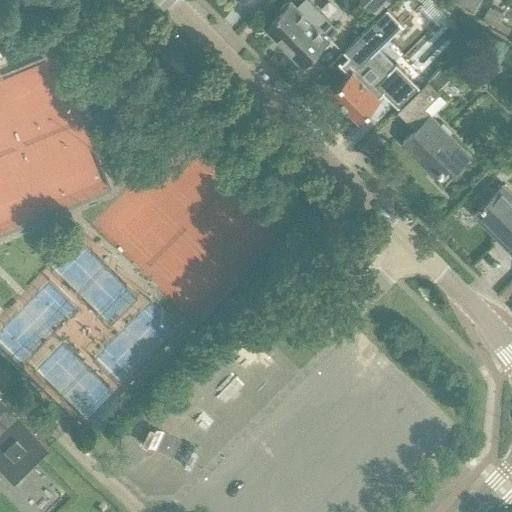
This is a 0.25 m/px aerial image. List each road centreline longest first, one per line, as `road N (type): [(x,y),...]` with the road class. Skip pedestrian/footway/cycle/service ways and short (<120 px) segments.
road 1 (tertiary): [(511,355),(463,295),(169,0)]
road 2 (unknown): [(350,334),(356,357),(412,432),(406,460),(360,511)]
road 3 (unknown): [(224,479),(350,334)]
